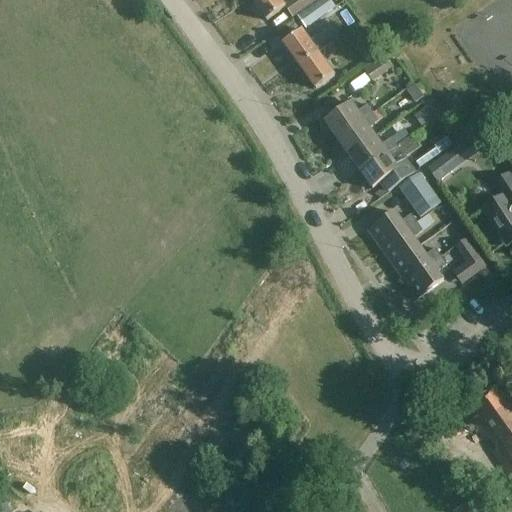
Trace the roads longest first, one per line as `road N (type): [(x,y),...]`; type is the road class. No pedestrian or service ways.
road 1 (tertiary): [(418,369),(381,345),(253,113),(169,0)]
road 2 (tertiary): [(325,511),(418,369)]
